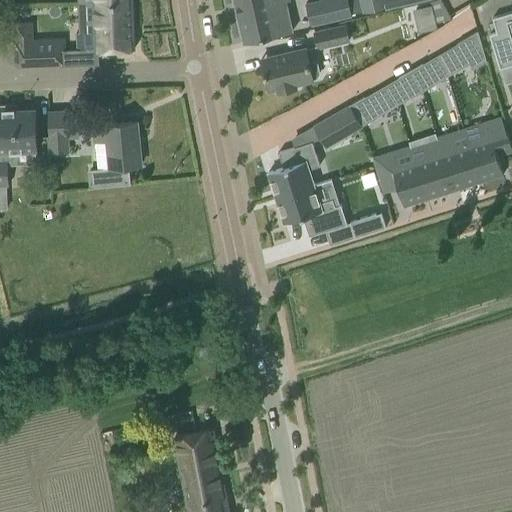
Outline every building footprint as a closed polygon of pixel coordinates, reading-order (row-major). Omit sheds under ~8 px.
[(234,0),(245,42),(292,31),(287,11),(286,9),(276,11),(273,3),(284,0),(234,0)] [(317,0),(306,3),(311,24),(352,15),(351,13),(363,10),(360,0),(317,0)] [(360,0),(363,10),(363,12),(414,0),(360,0)] [(134,48),(132,1),(93,2),(94,32),(76,32),(77,50),(95,50),(134,48)] [(431,4),(416,8),(421,32),(437,28),(431,4)] [(496,32),(490,34),(499,68),(500,67),(511,64),(511,11),(492,17),(496,32)] [(349,40),(345,25),(314,32),(318,47),(349,40)] [(477,30),(456,42),(457,43),(469,64),(485,55),(477,30)] [(65,58),(64,38),(29,40),(29,41),(21,41),(21,40),(14,41),(15,65),(63,63),(63,62),(63,58),(65,58)] [(320,73),(317,62),(313,60),(308,61),(306,48),(261,59),(268,90),(277,88),(278,92),(296,88),(295,84),(313,79),(312,78),(317,77),(320,73)] [(422,62),(410,69),(423,91),(434,84),(434,83),(423,63),(422,62)] [(410,69),(398,76),(399,77),(410,97),(411,97),(423,91),(410,69)] [(364,96),(349,104),(350,104),(362,126),(377,117),(376,117),(365,96),(364,96)] [(37,150),(36,108),(16,109),(16,105),(17,105),(17,103),(2,104),(2,110),(0,110),(0,184),(8,184),(7,151),(37,150)] [(350,104),(313,125),(321,138),(352,121),(357,129),(362,126),(350,104)] [(78,136),(77,111),(48,112),(49,137),(78,136)] [(470,140),(482,179),(505,172),(500,153),(511,149),(511,138),(504,114),(481,121),(486,135),(470,140)] [(98,168),(91,169),(93,187),(130,184),(129,165),(141,164),(137,121),(117,123),(94,125),(95,141),(98,168)] [(439,134),(456,187),(482,179),(470,140),(458,143),(451,131),(439,134)] [(429,196),(456,187),(439,134),(427,138),(428,153),(416,157),(429,196)] [(283,167),(268,172),(276,197),(314,185),(308,166),(318,163),(311,141),(278,152),(283,167)] [(400,185),(406,203),(429,196),(416,157),(401,161),(396,147),(375,154),(386,189),(400,185)] [(314,185),(276,197),(284,222),(302,216),(309,236),(347,223),(341,204),(335,206),(332,199),(320,203),(314,185)] [(381,212),(351,222),(355,236),(386,226),(381,212)] [(227,511),(211,429),(175,436),(189,511),(227,511)]
